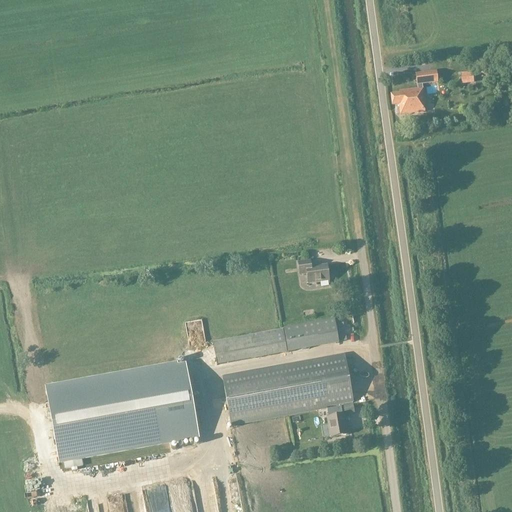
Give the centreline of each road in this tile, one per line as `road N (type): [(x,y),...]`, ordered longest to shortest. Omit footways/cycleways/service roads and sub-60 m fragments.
road 1 (unclassified): [(439,511),(368,0)]
road 2 (track): [(325,0),(396,511)]
